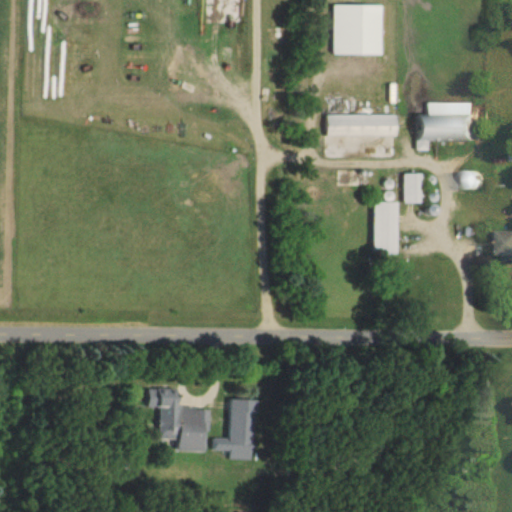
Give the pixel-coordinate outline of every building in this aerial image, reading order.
[(379,52),(380,3),(332,3),(331,52),(379,52)] [(427,138),(471,138),(471,100),(426,100),(426,112),(415,111),(415,148),(426,148),(427,138)] [(325,112),(325,133),(394,134),(395,113),(325,112)] [(422,172),(402,172),(402,201),(422,200),(422,172)] [(395,252),(396,200),(372,200),(372,251),(395,252)] [(511,227),(500,228),(500,259),(511,258),(511,227)] [(157,437),(175,437),(175,449),(203,450),(204,429),(208,429),(209,406),(175,405),(175,387),(146,386),(146,405),(158,405),(157,437)] [(251,457),(253,398),(229,397),(228,436),(213,435),(213,448),(229,449),(228,457),(251,457)]
